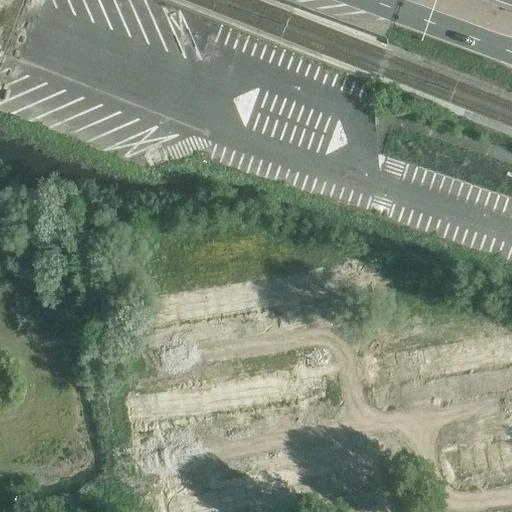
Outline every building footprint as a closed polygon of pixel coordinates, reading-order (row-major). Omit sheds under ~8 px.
[(152,329),(360,299),(355,264),(147,293),(152,329)] [(511,333),(364,351),(369,387),(511,370),(511,333)] [(309,366),(126,392),(131,429),(314,403),(309,366)] [(511,434),(440,443),(445,479),(511,470),(511,434)] [(384,461),(161,487),(164,511),(260,511),(389,497),(384,461)]
